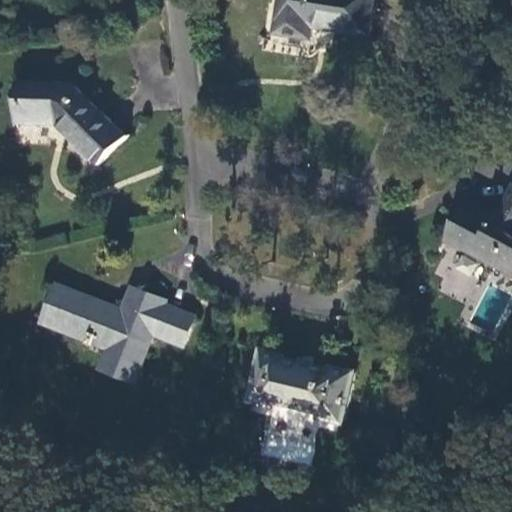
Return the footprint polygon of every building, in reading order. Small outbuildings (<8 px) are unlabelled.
[(378,0),(286,0),(280,35),(312,40),(315,25),(372,35),(378,0)] [(78,87),(22,85),(19,124),(62,126),(105,164),(129,140),(78,87)] [(511,273),(511,194),(500,215),(473,200),(453,234),(470,243),(467,248),(511,273)] [(127,312),(61,286),(46,323),(112,350),(111,354),(144,368),(158,334),(185,346),(196,319),(167,307),(169,304),(137,291),(127,312)] [(287,356),(265,351),(252,403),(274,408),(276,401),(321,411),(320,417),(344,423),(358,373),(334,366),(333,370),(287,359),(287,356)] [(137,385),(144,368),(111,354),(103,371),(137,385)]
